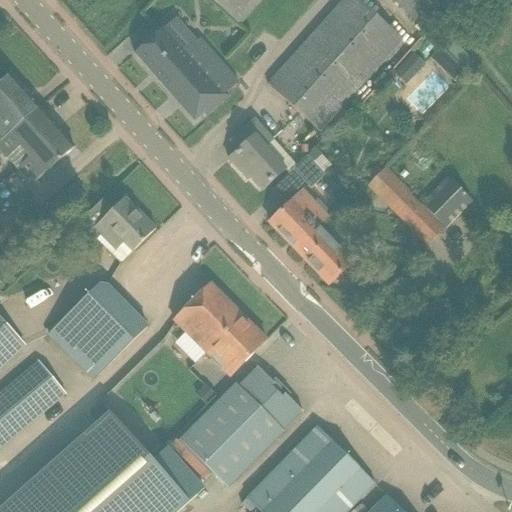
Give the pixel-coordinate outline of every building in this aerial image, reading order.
[(209,0),(240,26),(262,0),(209,0)] [(344,0),(267,86),(319,133),(401,42),(354,0),(344,0)] [(453,30),(481,0),(391,0),(426,33),(440,18),(453,30)] [(256,36),(243,25),(230,41),(243,52),(256,36)] [(238,83),(199,40),(183,54),(162,30),(134,55),(194,122),(203,114),(205,117),(228,97),(225,94),(238,83)] [(442,47),(431,57),(455,80),(465,70),(442,47)] [(392,75),(404,86),(424,66),(412,54),(392,75)] [(0,83),(0,130),(8,139),(39,110),(9,76),(0,83)] [(39,110),(8,139),(0,146),(11,159),(23,148),(33,159),(21,171),(33,185),(74,149),(39,110)] [(295,167),(266,134),(254,120),(230,142),(239,152),(228,161),(239,173),(242,171),(261,192),(285,171),(287,173),(291,170),(295,167)] [(326,175),(308,155),(295,167),(291,170),(309,190),(326,175)] [(366,187),(427,246),(470,201),(447,178),(422,203),(383,169),(366,187)] [(269,225),(294,251),(318,229),(327,220),(302,194),(269,225)] [(115,252),(125,245),(132,253),(155,231),(124,199),(112,211),(102,201),(88,215),(84,219),(94,229),(93,231),(115,252)] [(318,229),(294,251),(328,286),(351,264),(318,229)] [(100,283),(47,335),(95,383),(147,330),(100,283)] [(175,321),(231,376),(266,341),(211,286),(175,321)] [(0,371),(25,349),(0,321),(0,371)] [(39,365),(0,397),(0,451),(66,397),(39,365)] [(274,386),(256,368),(255,369),(256,369),(237,387),(235,385),(178,442),(227,491),(284,433),(282,432),(300,414),(301,415),(302,414),(284,395),(281,398),(272,389),(274,386)] [(204,387),(196,395),(206,405),(214,397),(204,387)] [(109,414),(0,510),(0,511),(178,511),(203,490),(167,449),(152,462),(109,414)] [(347,511),(374,486),(316,428),(248,497),(262,511),(347,511)] [(401,511),(386,497),(372,511),(370,511),(401,511)]
